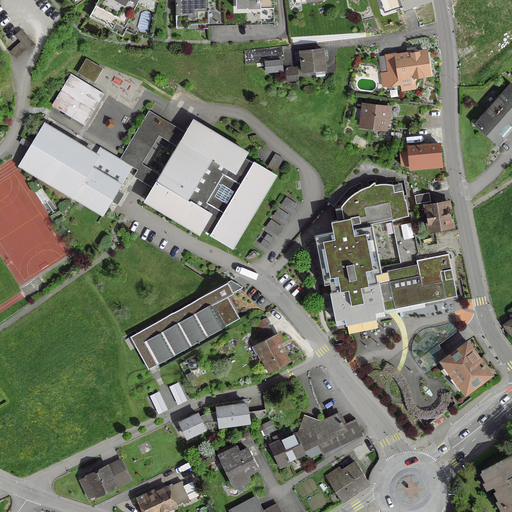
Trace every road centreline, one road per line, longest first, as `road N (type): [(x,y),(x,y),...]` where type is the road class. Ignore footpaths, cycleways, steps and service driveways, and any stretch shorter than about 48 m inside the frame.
road 1 (residential): [(438,0),(451,151),(473,270),(485,318),(511,361)]
road 2 (residential): [(238,268),(311,336),(387,433),(399,462)]
